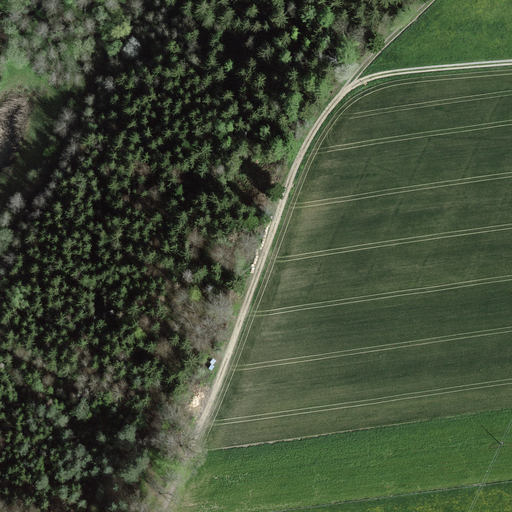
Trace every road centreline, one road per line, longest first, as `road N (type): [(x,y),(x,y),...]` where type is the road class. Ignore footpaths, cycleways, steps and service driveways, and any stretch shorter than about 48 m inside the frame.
road 1 (track): [(339,94),(293,170),(163,511)]
road 2 (track): [(128,0),(68,145),(0,266)]
road 3 (track): [(511,62),(389,73),(339,94)]
road 4 (track): [(339,94),(430,0)]
